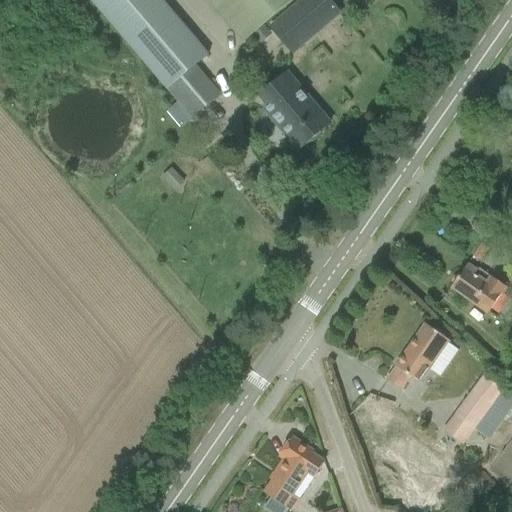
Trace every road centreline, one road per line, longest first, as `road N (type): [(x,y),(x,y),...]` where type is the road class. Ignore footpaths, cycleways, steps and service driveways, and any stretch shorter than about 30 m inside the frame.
road 1 (tertiary): [(291,332),(511,17)]
road 2 (tertiary): [(166,511),(291,332)]
road 3 (unclassified): [(357,511),(291,332)]
